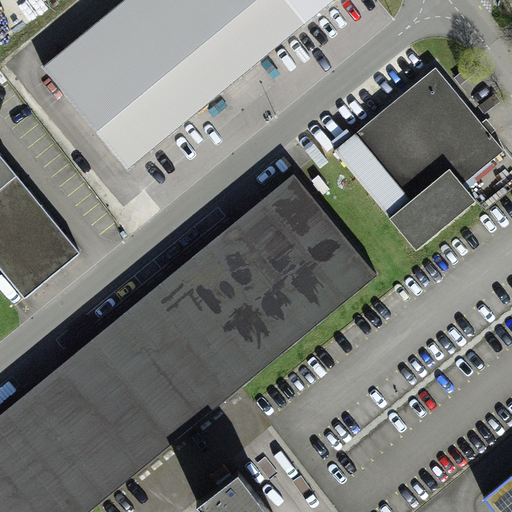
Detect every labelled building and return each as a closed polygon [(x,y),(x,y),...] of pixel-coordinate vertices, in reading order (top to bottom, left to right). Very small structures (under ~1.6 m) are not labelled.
[(111,0),(52,48),(140,155),(329,0),(111,0)] [(511,138),(446,63),(363,135),(417,197),(449,169),(462,184),(511,140),(511,138)] [(96,249),(0,131),(0,252),(37,297),(96,249)] [(96,511),(386,270),(301,169),(0,420),(0,511),(96,511)] [(276,511),(237,466),(200,498),(211,511),(276,511)] [(511,511),(511,487),(495,502),(504,511),(511,511)]
